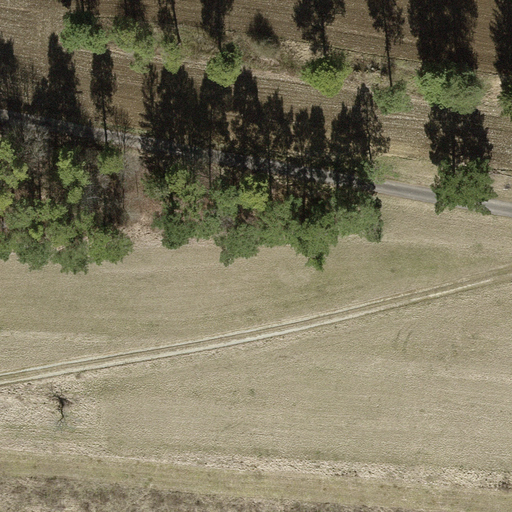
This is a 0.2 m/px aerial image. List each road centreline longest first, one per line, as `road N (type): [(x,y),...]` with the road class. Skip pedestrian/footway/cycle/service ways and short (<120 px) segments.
road 1 (track): [(0,374),(227,339),(511,272)]
road 2 (track): [(0,113),(511,204)]
